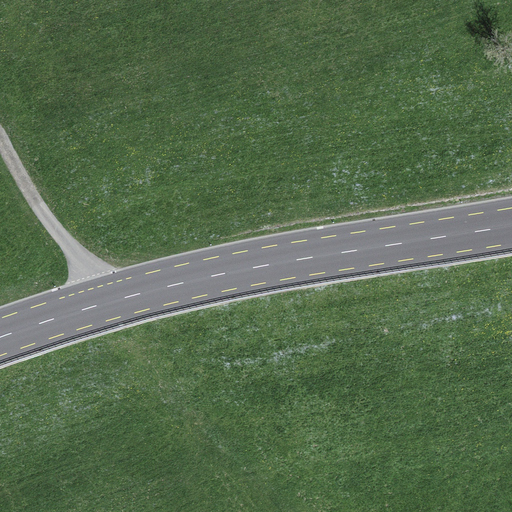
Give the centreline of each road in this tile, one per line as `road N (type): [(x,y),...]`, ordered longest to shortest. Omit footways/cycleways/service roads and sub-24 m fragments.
road 1 (primary): [(511,233),(195,278),(0,342)]
road 2 (track): [(104,308),(0,151)]
